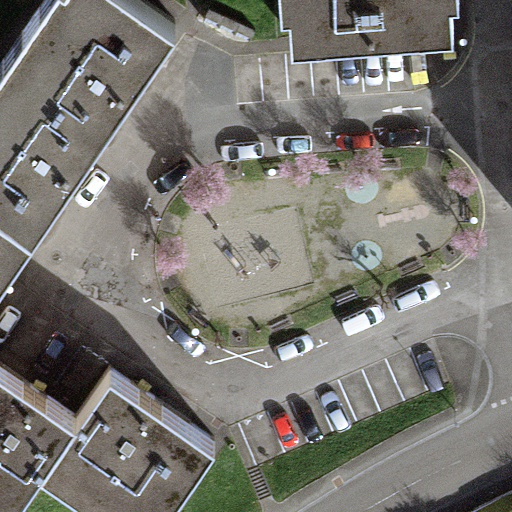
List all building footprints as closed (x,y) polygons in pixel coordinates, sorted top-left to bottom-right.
[(175,18),(148,0),(45,0),(0,66),(0,501),(8,507),(42,458),(120,511),(159,511),(213,434),(189,418),(181,430),(153,411),(162,399),(108,362),(74,412),(21,375),(13,387),(0,377),(0,269),(47,201),(35,193),(54,166),(66,174),(139,69),(127,61),(146,34),(158,42),(175,18)] [(288,0),(291,34),(452,23),(450,0),(288,0)] [(146,34),(127,61),(139,69),(158,42),(146,34)] [(54,166),(35,193),(47,201),(66,174),(54,166)] [(0,377),(13,387),(21,375),(0,359),(0,377)] [(153,411),(181,430),(189,418),(162,399),(153,411)]
